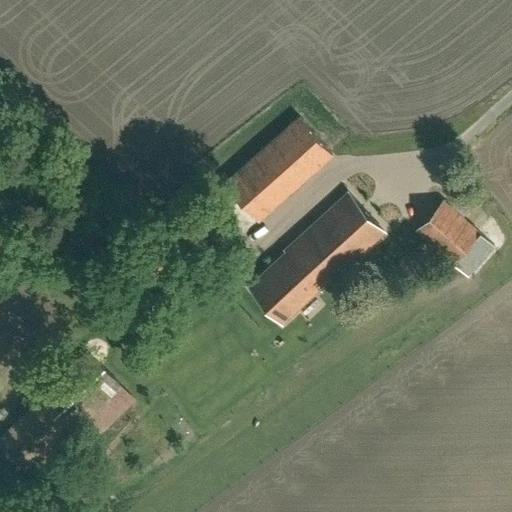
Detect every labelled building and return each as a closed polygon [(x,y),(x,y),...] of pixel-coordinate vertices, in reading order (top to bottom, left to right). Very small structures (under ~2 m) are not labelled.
[(232,174),(264,213),(338,153),(305,114),(232,174)] [(254,283),(286,320),(386,233),(354,196),(254,283)] [(420,232),(452,263),(482,233),(451,201),(420,232)] [(206,249),(185,205),(131,231),(151,274),(206,249)] [(0,437),(0,494),(6,501),(124,389),(89,353),(0,437)]
